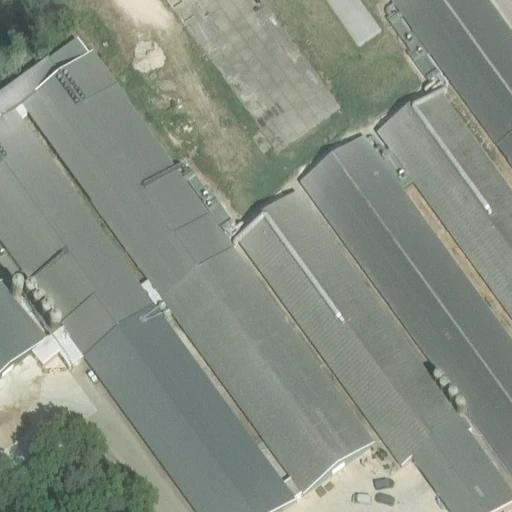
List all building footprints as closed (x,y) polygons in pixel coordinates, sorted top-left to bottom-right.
[(389,150),(380,157),(378,155),(376,156),(363,138),(300,184),(511,477),(511,34),(487,0),(391,0),(389,2),(511,171),(511,193),(437,89),(376,133),(389,150)] [(69,371),(84,360),(194,511),(284,511),(375,447),(92,55),(87,58),(76,41),(0,96),(0,245),(62,330),(47,341),(69,371)] [(470,432),(472,431),(297,194),(234,240),(403,469),(412,462),(449,435),(455,445),(470,432)] [(0,380),(45,342),(0,288),(0,380)] [(505,511),(511,507),(511,493),(470,432),(455,445),(449,435),(412,462),(447,511),(505,511)]
